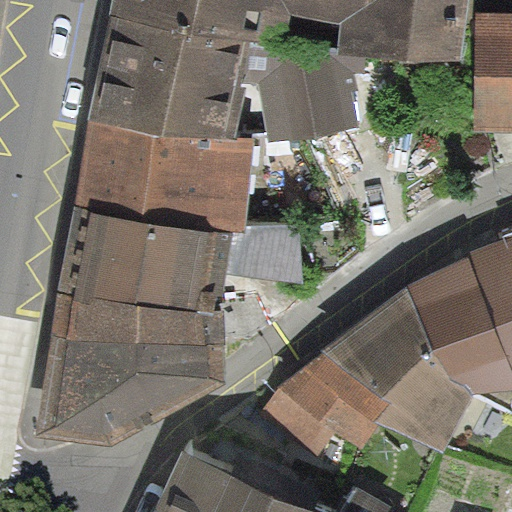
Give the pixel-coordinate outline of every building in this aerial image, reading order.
[(113,0),(110,19),(255,44),(284,49),(289,19),(342,27),(386,0),(113,0)] [(386,0),(342,27),(340,56),(367,59),(461,69),(471,0),(386,0)] [(478,56),(474,131),(511,133),(511,17),(481,17),(478,56)] [(248,78),(255,44),(110,19),(89,126),(236,145),(248,78)] [(363,76),(367,59),(340,56),(284,49),(255,44),(248,78),(259,81),(269,143),(358,131),(348,95),(358,92),(355,74),(363,76)] [(236,145),(89,126),(76,212),(233,236),(248,238),(249,228),(253,148),(236,145)] [(71,242),(61,301),(221,316),(227,277),(233,236),(76,212),(71,242)] [(248,238),(233,236),(227,277),(302,283),(299,228),(249,228),(248,238)] [(511,235),(504,239),(506,245),(469,259),(471,267),(403,294),(435,360),(475,398),(511,392),(511,235)] [(320,457),(337,432),(362,451),(379,426),(440,452),(475,398),(435,360),(403,294),(350,336),(326,355),(261,417),(320,457)] [(57,324),(54,345),(227,350),(226,317),(221,316),(61,301),(57,324)] [(227,387),(227,350),(54,345),(40,441),(114,451),(227,387)] [(229,511),(241,487),(187,455),(160,511),(229,511)] [(305,511),(241,487),(229,511),(305,511)]
